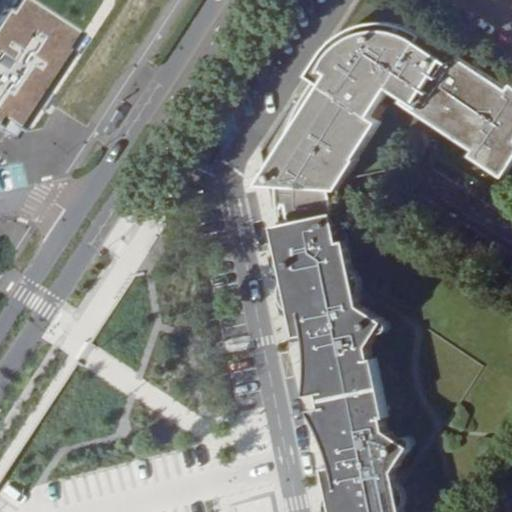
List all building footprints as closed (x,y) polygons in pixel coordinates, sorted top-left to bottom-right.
[(23,0),(18,10),(4,2),(0,9),(0,128),(36,149),(103,28),(53,0),(23,0)] [(275,198),(278,224),(340,212),(335,187),(358,154),(356,153),(388,103),(381,98),(391,81),(414,96),(410,102),(475,147),(472,153),(502,174),(511,160),(511,89),(481,68),(479,63),(476,60),(472,57),(469,55),(466,53),(461,51),(454,50),(427,31),(423,37),(410,30),(400,26),(393,24),(386,23),(379,23),(372,24),(361,28),(354,32),(346,38),(339,44),(331,54),(337,57),(321,81),(313,76),(305,87),(296,104),(288,121),(282,136),(279,152),(276,177),(275,198)] [(359,217),(357,208),(340,212),(358,304),(372,313),(353,218),(359,217)] [(276,225),(336,511),(399,511),(391,473),(401,459),(410,446),(396,436),(382,427),(381,416),(384,416),(373,359),(369,360),(367,348),(376,335),(385,322),(372,313),(358,304),(340,212),(278,224),(276,225)] [(396,436),(376,335),(367,348),(369,360),(373,359),(384,416),(381,416),(382,427),(396,436)] [(411,511),(401,459),(391,473),(399,511),(411,511)]
